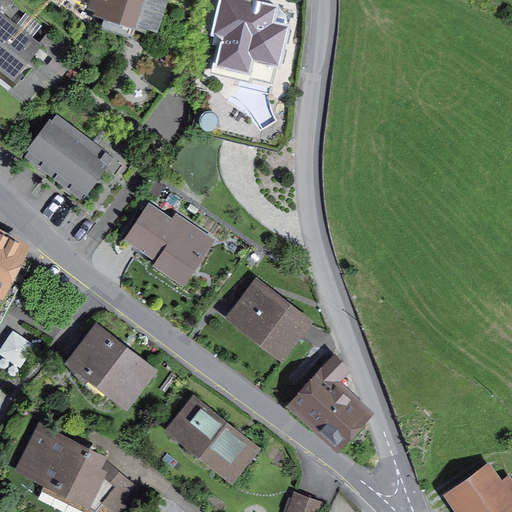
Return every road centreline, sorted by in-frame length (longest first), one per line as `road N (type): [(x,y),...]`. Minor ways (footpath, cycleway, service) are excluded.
road 1 (residential): [(409,511),(322,238),(309,143),(325,0)]
road 2 (residential): [(387,505),(0,200)]
